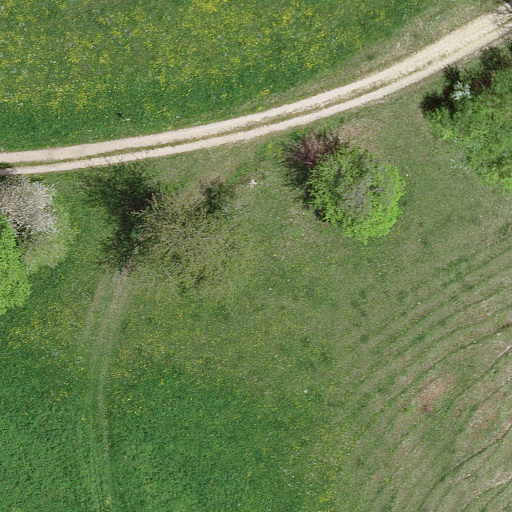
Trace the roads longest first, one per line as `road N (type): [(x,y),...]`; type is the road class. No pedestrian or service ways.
road 1 (track): [(224,133),(365,89),(511,20)]
road 2 (track): [(0,164),(224,133)]
